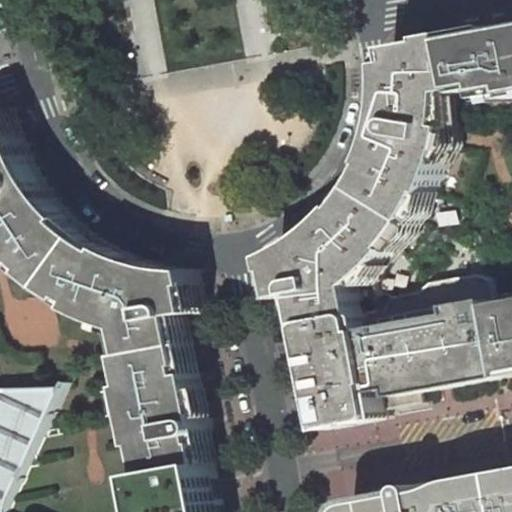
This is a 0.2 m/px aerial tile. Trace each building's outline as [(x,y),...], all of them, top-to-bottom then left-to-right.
[(493,105),(511,101),(511,26),(460,36),(469,90),(470,94),(491,90),(493,105)] [(279,255),(288,303),(297,301),(308,299),(333,428),(335,428),(335,431),(394,420),(393,413),(397,413),(396,408),(407,406),(408,411),(430,407),(428,397),(511,381),(511,357),(503,308),(500,309),(496,289),(482,279),(435,288),(424,297),(395,303),(383,295),(378,277),(386,271),(398,258),(412,241),(418,234),(425,223),(434,208),(440,196),(447,180),(453,163),(459,142),(461,129),(462,124),(455,123),(457,116),(459,108),(459,98),(458,92),(469,90),(460,36),(401,47),(403,64),(395,65),(396,74),(396,77),(397,87),(396,100),(395,112),(392,125),(389,138),(387,144),(383,156),(374,173),(364,189),(361,195),(352,205),(339,218),(324,231),(314,238),(297,247),(279,255)] [(116,324),(131,329),(136,356),(131,357),(136,386),(133,387),(144,448),(149,447),(156,476),(217,463),(220,463),(214,434),(217,433),(196,322),(199,321),(198,318),(214,315),(206,269),(192,268),(179,267),(172,266),(159,263),(140,257),(134,254),(122,249),(110,242),(99,235),(88,227),(78,218),(68,209),(55,193),(48,182),(41,171),(35,159),(27,138),(25,138),(14,110),(0,114),(0,234),(5,242),(15,254),(30,269),(42,280),(55,290),(68,299),(87,310),(101,318),(116,324)] [(511,306),(503,308),(511,357),(511,306)] [(0,389),(0,511),(9,511),(28,470),(66,387),(4,389),(0,389)] [(226,511),(217,463),(156,476),(148,477),(154,511),(226,511)] [(511,511),(511,477),(511,474),(367,500),(360,503),(356,506),(352,511),(511,511)]
